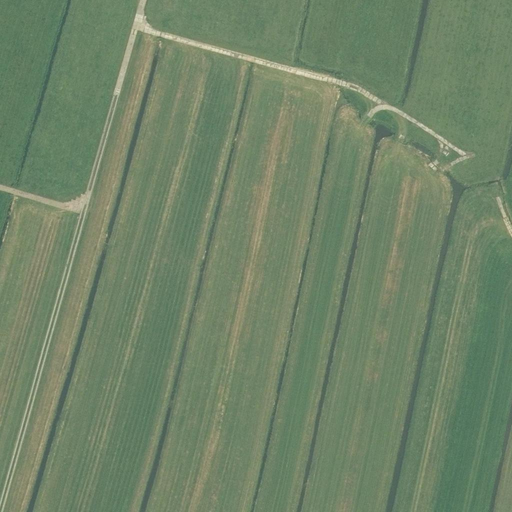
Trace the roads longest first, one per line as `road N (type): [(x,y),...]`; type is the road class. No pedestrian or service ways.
road 1 (track): [(0,504),(134,25)]
road 2 (track): [(134,25),(353,87),(473,154)]
